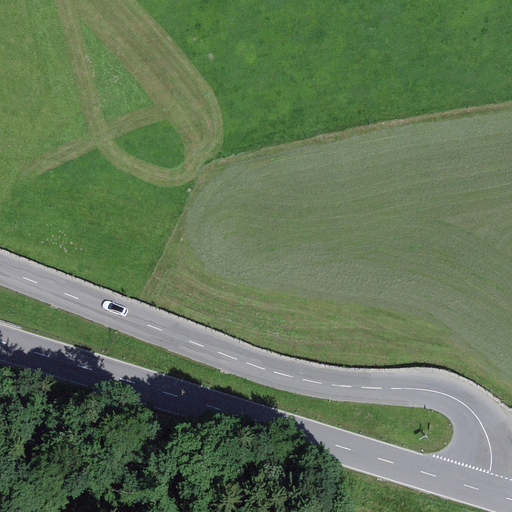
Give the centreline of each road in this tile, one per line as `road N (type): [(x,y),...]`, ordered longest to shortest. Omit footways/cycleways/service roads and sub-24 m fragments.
road 1 (tertiary): [(485,492),(492,452),(484,429),(451,397),(275,372),(0,269)]
road 2 (secondary): [(0,342),(485,492)]
